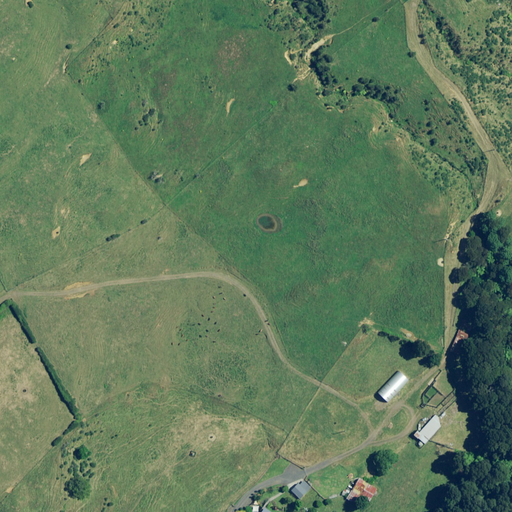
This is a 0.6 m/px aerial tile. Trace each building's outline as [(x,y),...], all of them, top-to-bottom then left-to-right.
[(469,333),(459,328),(449,351),(460,355),(469,333)] [(407,379),(397,370),(377,392),(386,401),(407,379)] [(441,426),(436,415),(416,437),(425,444),(441,426)] [(378,489),(358,478),(347,497),(367,508),(378,489)] [(310,487),(302,480),(292,491),(300,498),(310,487)]
